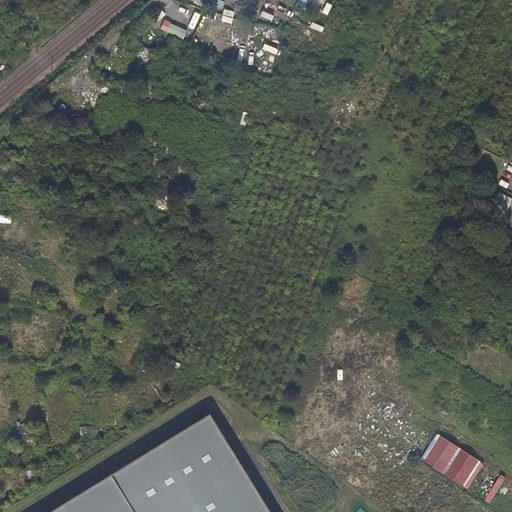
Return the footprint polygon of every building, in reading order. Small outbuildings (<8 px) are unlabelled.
[(325,2),(321,12),(327,14),(331,4),(325,2)] [(183,5),(181,11),(197,17),(199,11),(183,5)] [(181,39),(186,31),(170,21),(165,29),(181,39)] [(318,56),(321,47),(304,42),(300,51),(318,56)] [(511,197),(498,191),(489,209),(504,216),(511,198),(511,197)] [(0,222),(10,223),(11,216),(0,214),(0,222)] [(19,410),(20,420),(38,419),(37,410),(19,410)] [(269,511),(209,416),(49,511),(269,511)] [(79,427),(79,436),(98,436),(97,426),(79,427)] [(435,474),(430,484),(443,490),(448,480),(435,474)] [(422,511),(427,506),(431,508),(437,499),(427,493),(414,511),(422,511)]
